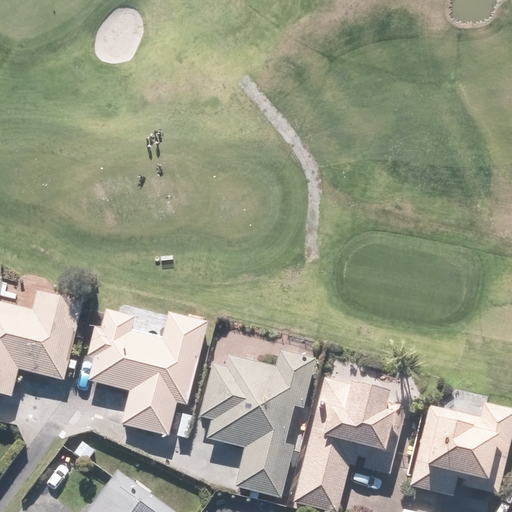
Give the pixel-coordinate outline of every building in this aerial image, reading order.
[(34,310),(0,300),(0,392),(16,397),(22,371),(66,382),(87,302),(39,289),(34,310)] [(120,311),(109,309),(105,329),(96,327),(90,358),(96,359),(91,381),(129,389),(123,421),(175,431),(180,406),(191,409),(209,323),(121,306),(120,311)] [(288,496),(299,446),(290,444),(299,406),(308,408),(320,360),(282,351),(277,370),(220,357),(206,416),(214,418),(208,442),(245,451),(237,484),(288,496)] [(359,387),(326,379),(296,503),(332,511),(342,511),(353,467),(393,477),(409,414),(390,409),(394,391),(360,382),(359,387)] [(500,495),(511,442),(511,408),(433,391),(411,488),(456,498),(459,486),(500,495)] [(117,468),(86,511),(179,511),(180,511),(117,468)]
